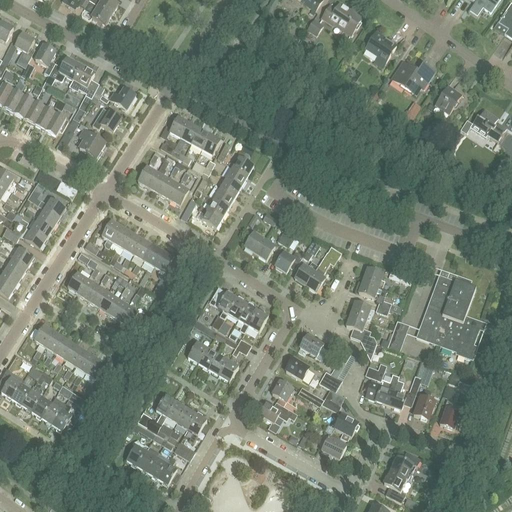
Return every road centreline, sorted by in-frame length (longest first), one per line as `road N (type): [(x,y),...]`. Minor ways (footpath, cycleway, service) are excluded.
road 1 (residential): [(295,310),(105,194)]
road 2 (residential): [(297,156),(280,194),(325,226),(405,253),(418,219)]
road 3 (residential): [(0,355),(105,194)]
road 4 (residential): [(384,0),(511,88)]
road 5 (unclassified): [(297,156),(173,89)]
road 6 (unclassified): [(418,219),(297,156)]
road 7 (residential): [(233,428),(295,310)]
road 8 (residential): [(349,492),(233,428)]
road 9 (unclassified): [(105,194),(173,89)]
road 10 (unclassified): [(110,58),(1,0)]
